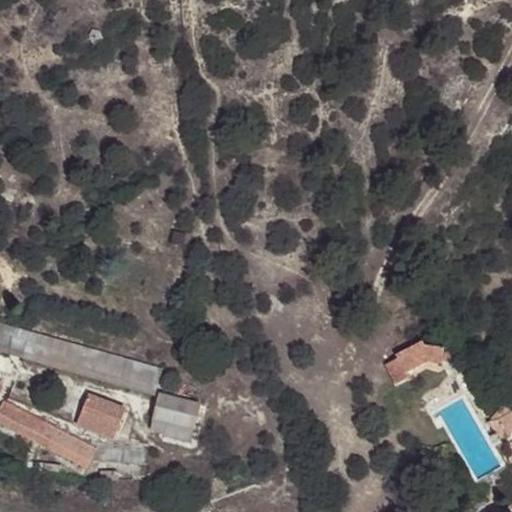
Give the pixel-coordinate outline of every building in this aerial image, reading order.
[(0,345),(23,351),(28,332),(0,323),(0,345)] [(0,345),(0,353),(155,394),(162,369),(28,332),(23,351),(0,345)] [(396,360),(404,374),(429,363),(440,363),(442,349),(423,346),(421,342),(395,356),(396,360)] [(407,380),(404,374),(396,360),(386,365),(397,386),(407,380)] [(8,399),(116,443),(127,417),(18,374),(8,399)] [(153,419),(193,430),(199,405),(159,395),(153,419)] [(91,458),(95,450),(4,401),(0,408),(0,421),(86,467),(91,458)] [(511,447),(511,409),(507,401),(488,422),(495,434),(490,437),(495,448),(500,445),(499,439),(507,436),(511,447)] [(189,443),(193,430),(153,419),(151,426),(164,430),(163,435),(189,443)] [(97,443),(95,450),(91,458),(144,465),(146,449),(97,443)] [(25,470),(60,475),(61,467),(46,463),(46,453),(28,450),(25,470)] [(101,472),(101,481),(117,481),(117,473),(101,472)]
